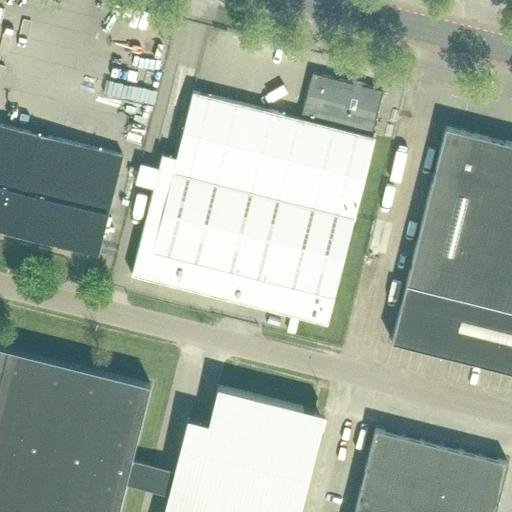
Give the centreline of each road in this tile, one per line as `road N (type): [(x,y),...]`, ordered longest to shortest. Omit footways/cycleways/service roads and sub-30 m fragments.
road 1 (unclassified): [(0,283),(511,409)]
road 2 (unclassified): [(511,48),(321,0)]
road 3 (unknown): [(357,371),(323,511)]
